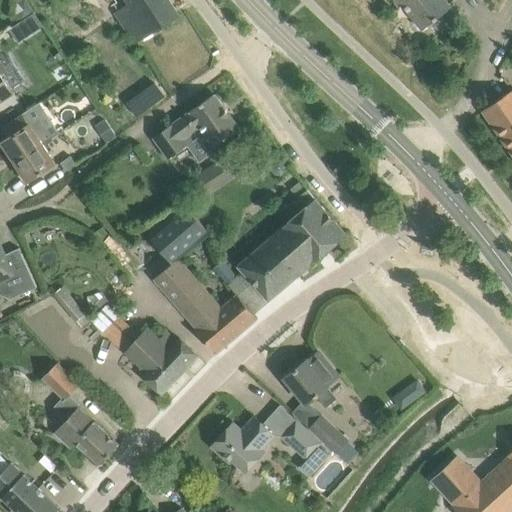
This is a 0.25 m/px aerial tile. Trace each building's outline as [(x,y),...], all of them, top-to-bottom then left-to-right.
[(126,0),(130,4),(116,13),(136,43),(149,34),(180,14),(170,0),(126,0)] [(446,0),(397,0),(400,3),(401,2),(423,29),(452,7),(446,0)] [(21,22),(10,29),(19,42),(44,26),(35,13),(21,22)] [(9,57),(1,62),(0,60),(0,102),(14,93),(14,92),(27,83),(9,57)] [(511,90),(483,111),(511,153),(511,90)] [(154,137),(169,158),(188,145),(200,162),(217,150),(215,146),(240,128),(215,93),(154,137)] [(43,143),(60,132),(60,131),(59,131),(53,122),(41,120),(32,126),(23,113),(2,127),(8,137),(2,141),(15,162),(43,143)] [(107,142),(117,136),(106,119),(96,125),(107,142)] [(15,162),(29,182),(56,164),(43,143),(15,162)] [(235,149),(191,178),(203,197),(248,168),(235,149)] [(72,156),(61,162),(67,171),(77,164),(72,156)] [(284,160),(277,159),(272,163),(271,169),(275,175),(281,176),(287,172),(288,165),(284,160)] [(306,207),(268,240),(299,275),(347,233),(316,198),(303,180),(291,189),(306,207)] [(173,263),(155,278),(198,328),(196,329),(217,354),(258,318),(237,294),(222,307),(180,258),(210,233),(186,204),(149,235),(173,263)] [(214,267),(237,294),(254,313),(299,275),(268,240),(238,265),(240,267),(233,273),(222,260),(214,267)] [(0,243),(0,279),(14,273),(23,293),(38,287),(20,248),(5,254),(0,243)] [(54,294),(76,322),(77,320),(82,327),(91,320),(85,314),(87,313),(65,285),(54,294)] [(89,304),(93,307),(105,294),(102,291),(88,296),(89,304)] [(91,319),(125,352),(140,335),(105,304),(91,319)] [(128,354),(121,362),(130,371),(138,364),(147,372),(144,376),(163,393),(199,356),(180,338),(178,341),(168,331),(161,338),(148,326),(140,335),(125,352),(128,354)] [(285,377),(307,404),(317,395),(327,407),(337,398),(328,387),(329,386),(328,385),(339,376),(319,351),(308,360),(307,359),(285,377)] [(63,398),(65,400),(70,394),(80,384),(59,363),(44,379),(63,398)] [(412,384),(411,391),(416,398),(416,399),(426,391),(418,379),(412,384)] [(66,420),(54,433),(70,448),(76,441),(101,464),(120,444),(95,421),(94,421),(80,408),(82,405),(70,394),(65,400),(63,398),(56,405),(56,411),(66,420)] [(320,414),(308,426),(323,439),(337,452),(349,440),(320,414)] [(323,439),(308,426),(295,415),(278,434),(305,458),(312,451),(321,441),(323,439)] [(10,424),(3,417),(0,420),(0,425),(5,430),(10,424)] [(233,459),(247,472),(265,451),(263,449),(275,435),(256,417),(243,431),(234,423),(213,446),(231,462),(233,459)] [(321,441),(312,451),(323,461),(332,451),(321,441)] [(511,452),(509,455),(510,457),(482,483),(457,456),(433,479),(457,505),(455,507),(459,511),(508,511),(511,509),(511,452)] [(59,511),(57,510),(60,508),(12,462),(0,474),(0,494),(14,508),(11,511),(59,511)]
